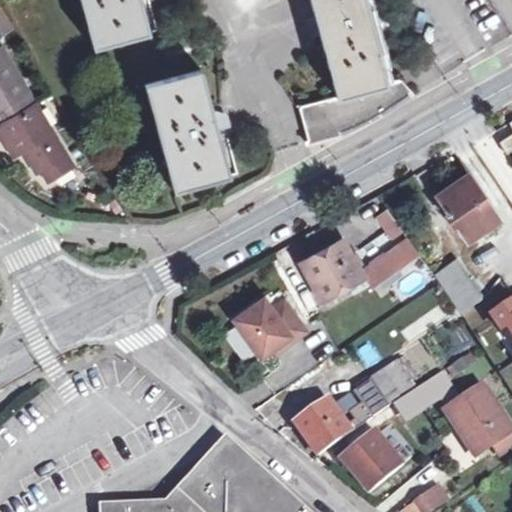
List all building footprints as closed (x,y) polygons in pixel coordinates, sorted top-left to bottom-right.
[(71,0),(87,57),(140,43),(128,0),(71,0)] [(308,0),(316,29),(309,31),(313,47),(321,46),(336,109),(299,118),(308,156),(337,150),(336,144),(413,107),(399,96),(384,96),(360,0),(308,0)] [(17,47),(7,30),(0,34),(0,51),(3,56),(17,47)] [(0,136),(5,145),(42,122),(9,66),(0,71),(0,136)] [(204,123),(191,81),(136,97),(167,202),(221,186),(209,141),(221,137),(217,126),(214,127),(212,120),(204,123)] [(42,122),(5,145),(22,173),(31,168),(45,190),(49,187),(55,197),(78,183),(42,122)] [(452,228),(463,246),(495,224),(466,177),(433,199),(444,217),(441,219),(448,230),(452,228)] [(379,224),(386,234),(394,229),(386,219),(379,224)] [(394,229),(386,234),(393,244),(401,239),(394,229)] [(357,249),(364,260),(391,243),(384,232),(357,249)] [(324,311),(340,301),(363,287),(366,287),(362,282),(343,249),(302,272),(324,311)] [(387,267),(396,279),(418,262),(408,249),(386,265),(387,267)] [(379,292),(396,279),(387,267),(362,282),(366,287),(376,288),(379,292)] [(434,283),(453,311),(474,297),(455,268),(434,283)] [(412,344),(453,318),(434,288),(393,314),(412,344)] [(474,297),(453,311),(461,322),(482,307),(474,297)] [(340,301),(324,311),(331,323),(347,314),(340,301)] [(264,307),(234,328),(261,366),(273,357),(289,346),(292,350),(306,341),(284,310),(272,319),(264,307)] [(509,334),(511,338),(511,312),(494,325),(503,338),(509,334)] [(289,346),(273,357),(276,361),(292,350),(289,346)] [(385,400),(414,386),(401,360),(372,374),(385,400)] [(442,382),(430,390),(438,402),(450,393),(442,382)] [(365,413),(352,422),(355,429),(347,435),(328,408),(296,432),(319,463),(392,415),(374,387),(357,399),(365,413)] [(254,420),(281,401),(273,388),(241,407),(254,420)] [(430,390),(399,412),(407,425),(439,403),(438,402),(430,390)] [(511,434),(484,394),(453,415),(451,426),(478,465),(511,441),(511,434)] [(371,500),(404,473),(377,442),(344,470),(371,500)] [(292,511),(223,451),(188,495),(118,498),(118,511),(292,511)] [(438,497),(418,511),(417,511),(443,511),(447,509),(438,497)]
